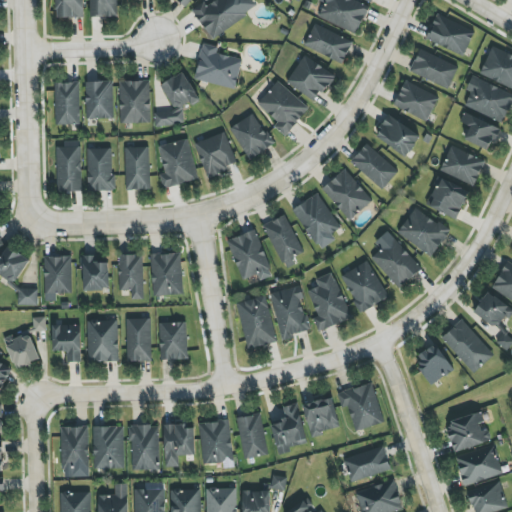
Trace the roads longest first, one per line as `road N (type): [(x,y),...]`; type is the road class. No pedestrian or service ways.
road 1 (residential): [(511,173),(459,274),(380,344),(221,388),(35,396)]
road 2 (residential): [(37,217),(56,224),(198,217),(248,199),(339,128),(407,0)]
road 3 (residential): [(25,0),(26,197),(37,217)]
road 4 (residential): [(433,511),(380,344)]
road 5 (residential): [(198,217),(221,388)]
road 6 (residential): [(25,51),(129,49),(153,41)]
